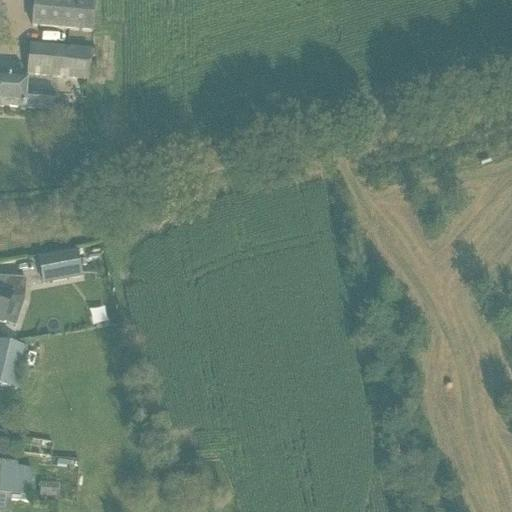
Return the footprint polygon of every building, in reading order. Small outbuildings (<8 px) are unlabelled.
[(93,1),(84,0),(33,0),(31,27),(91,33),(93,1)] [(89,52),(66,49),(29,46),(27,76),(86,82),(89,52)] [(25,92),(26,80),(0,77),(0,107),(53,112),(54,95),(25,92)] [(75,253),(38,260),(42,284),(80,277),(75,253)] [(0,324),(1,324),(9,300),(24,300),(25,280),(0,279),(0,324)] [(0,385),(16,390),(26,349),(0,342),(0,385)] [(50,458),(52,442),(19,438),(17,454),(50,458)] [(14,467),(14,463),(0,461),(0,511),(8,511),(10,501),(28,502),(30,468),(14,467)]
